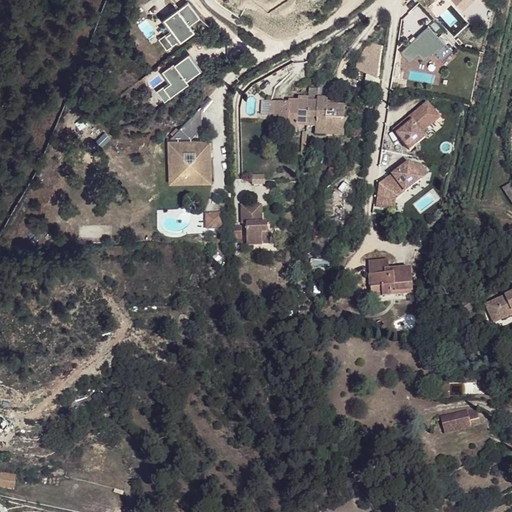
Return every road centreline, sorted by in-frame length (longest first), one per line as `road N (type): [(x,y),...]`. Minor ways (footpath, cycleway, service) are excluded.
road 1 (unknown): [(385,0),(363,216)]
road 2 (track): [(360,0),(241,68)]
